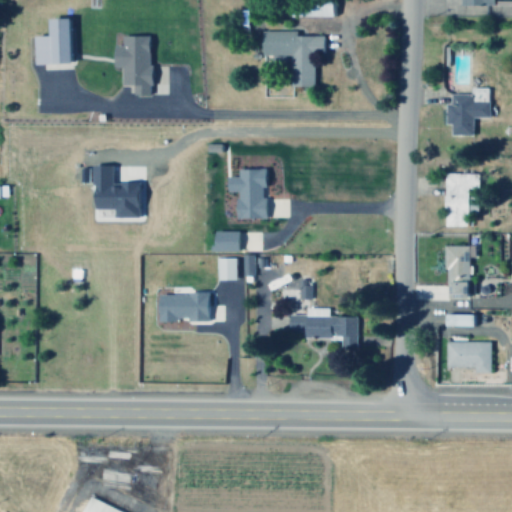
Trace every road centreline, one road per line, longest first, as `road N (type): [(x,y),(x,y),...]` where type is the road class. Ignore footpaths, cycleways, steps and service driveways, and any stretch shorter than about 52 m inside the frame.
road 1 (secondary): [(0,413),(511,415)]
road 2 (residential): [(404,413),(408,0)]
